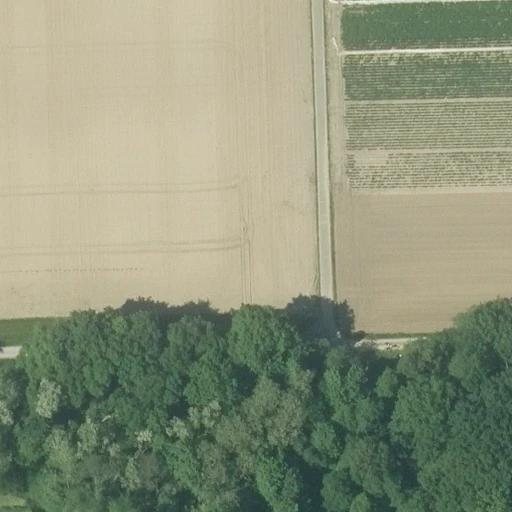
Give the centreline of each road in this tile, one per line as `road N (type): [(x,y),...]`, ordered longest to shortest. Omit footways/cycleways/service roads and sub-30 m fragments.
road 1 (track): [(511,343),(329,349),(318,0)]
road 2 (track): [(0,360),(329,349),(432,511)]
